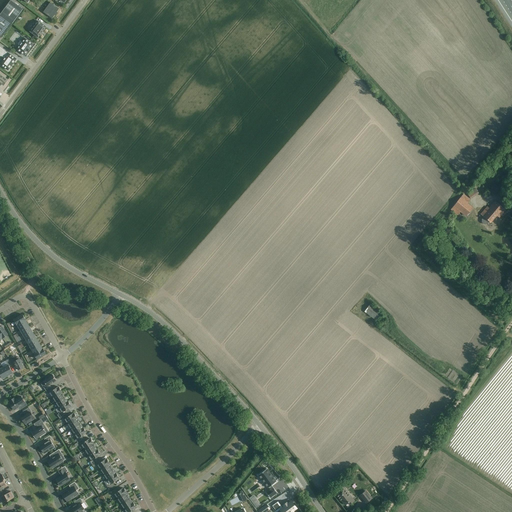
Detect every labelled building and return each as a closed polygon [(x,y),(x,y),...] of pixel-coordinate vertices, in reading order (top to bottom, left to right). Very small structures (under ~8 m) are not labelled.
[(23,9),(11,0),(0,14),(0,15),(12,24),(23,9)] [(50,3),(43,12),(52,19),(59,9),(54,5),(54,4),(53,5),(50,3)] [(12,24),(0,15),(0,37),(1,38),(12,24)] [(38,38),(38,37),(46,28),(46,27),(38,22),(38,21),(38,22),(30,31),(30,32),(38,37),(38,38)] [(20,46),(17,50),(25,56),(28,52),(30,48),(33,44),(25,38),(22,42),(20,41),(18,44),(20,46)] [(0,64),(8,71),(16,59),(8,53),(8,54),(4,51),(0,47),(0,56),(1,56),(5,58),(0,64)] [(475,189),(468,194),(470,198),(478,193),(475,189)] [(463,194),(451,209),(457,214),(460,210),(463,213),(469,205),(466,203),(469,199),(463,194)] [(484,217),(482,219),(482,223),(485,225),(488,224),(490,222),(490,223),(503,208),(495,201),(489,208),(490,209),(484,217)] [(364,312),(376,321),(383,312),(370,303),(364,312)] [(22,315),(14,320),(17,325),(25,320),(22,315)] [(26,320),(25,320),(17,325),(20,329),(28,325),(25,320),(26,320)] [(31,330),(28,325),(20,329),(23,334),(31,330)] [(34,335),(31,330),(23,334),(26,339),(34,335)] [(37,340),(34,335),(26,339),(29,344),(37,340)] [(40,344),(37,340),(29,344),(32,349),(40,344)] [(42,349),(40,344),(32,349),(35,354),(34,354),(43,349),(42,349)] [(4,356),(10,353),(8,348),(1,351),(4,356)] [(46,354),(43,349),(34,354),(37,359),(46,354)] [(14,356),(9,359),(12,365),(15,364),(18,370),(20,369),(21,369),(23,368),(23,367),(21,363),(23,363),(21,359),(20,360),(18,357),(15,358),(14,356)] [(12,365),(9,359),(6,361),(7,364),(3,367),(1,365),(8,377),(11,375),(10,374),(13,373),(9,367),(12,365)] [(40,383),(46,391),(52,387),(50,385),(56,380),(53,375),(50,377),(49,376),(46,378),(47,379),(40,383)] [(53,390),(52,387),(46,391),(47,394),(49,393),(53,398),(61,392),(62,392),(59,387),(58,387),(53,390)] [(62,394),(61,392),(53,398),(56,403),(64,397),(63,394),(62,394)] [(20,406),(21,409),(27,405),(25,402),(25,403),(21,396),(16,400),(14,398),(9,401),(11,403),(10,403),(10,404),(9,405),(11,408),(12,407),(14,410),(20,406)] [(66,400),(64,397),(56,403),(59,407),(67,402),(66,400)] [(67,402),(59,407),(62,412),(60,414),(62,417),(68,413),(70,412),(68,409),(71,407),(71,406),(68,401),(67,402)] [(26,415),(25,415),(20,419),(23,423),(24,422),(25,424),(34,418),(30,412),(31,412),(29,408),(24,411),(26,415)] [(64,419),(68,424),(76,419),(77,418),(74,413),(74,414),(73,413),(64,419)] [(37,429),(31,432),(36,440),(46,433),(44,430),(45,429),(44,428),(44,429),(42,426),(44,425),(43,423),(41,419),(40,420),(34,424),(37,429)] [(77,420),(76,419),(68,424),(71,429),(80,423),(78,420),(77,420)] [(82,426),(80,423),(71,429),(74,433),(82,428),(81,426),(82,426)] [(83,428),(82,428),(74,433),(77,439),(76,440),(77,443),(82,439),(81,437),(86,433),(86,432),(83,428)] [(39,446),(44,454),(54,447),(49,440),(52,439),(50,436),(44,439),(46,442),(39,446)] [(84,442),(82,439),(77,443),(79,445),(81,444),(84,449),(93,444),(93,443),(90,439),(90,438),(84,442)] [(97,450),(93,444),(84,449),(88,455),(97,450)] [(58,454),(61,452),(59,449),(54,453),(56,456),(47,461),(52,468),(63,461),(58,454)] [(97,449),(97,450),(88,455),(92,460),(90,462),(92,464),(97,461),(96,458),(101,455),(100,455),(101,454),(97,449)] [(99,463),(97,461),(92,464),(93,467),(97,465),(101,470),(109,464),(110,464),(107,459),(106,459),(99,463)] [(110,466),(109,464),(101,470),(104,474),(112,469),(111,466),(110,466)] [(61,475),(56,479),(60,486),(70,480),(66,473),(68,471),(65,466),(61,469),(58,471),(61,475)] [(114,472),(112,469),(104,474),(107,479),(115,474),(114,472)] [(267,469),(258,475),(268,488),(268,487),(270,489),(266,492),(270,498),(277,493),(273,487),(272,488),(270,486),(276,482),(267,469)] [(116,473),(115,474),(107,479),(110,484),(107,486),(109,490),(115,486),(113,483),(119,479),(119,478),(116,473)] [(75,482),(69,486),(71,488),(62,494),(63,495),(62,496),(64,498),(65,498),(67,502),(79,494),(76,490),(79,489),(75,482)] [(114,494),(118,499),(126,494),(127,493),(124,488),(123,488),(118,491),(116,488),(110,492),(112,495),(114,494)] [(344,490),(340,492),(336,495),(339,499),(340,499),(345,505),(348,503),(350,504),(353,502),(354,501),(349,495),(349,496),(344,490)] [(4,495),(3,492),(0,493),(0,501),(1,503),(7,500),(8,501),(14,498),(11,491),(4,495)] [(241,493),(239,494),(244,502),(248,500),(242,491),(240,492),(241,493)] [(361,496),(364,500),(367,503),(373,499),(366,492),(361,496)] [(127,495),(126,494),(118,499),(121,504),(129,498),(128,495),(127,495)] [(253,496),(250,499),(256,508),(259,506),(258,505),(259,504),(253,496)] [(73,507),(70,509),(71,511),(83,511),(82,510),(84,509),(80,503),(82,502),(80,498),(74,502),(76,505),(73,507)] [(131,501),(129,498),(121,504),(124,508),(132,503),(131,501)] [(278,502),(272,506),(277,511),(279,511),(281,510),(282,511),(292,511),(296,509),(291,501),(288,504),(287,503),(283,506),(284,507),(282,508),(281,506),(278,503),(279,503),(278,502)] [(133,503),(132,503),(124,508),(126,511),(129,511),(136,508),(136,507),(133,503)]
